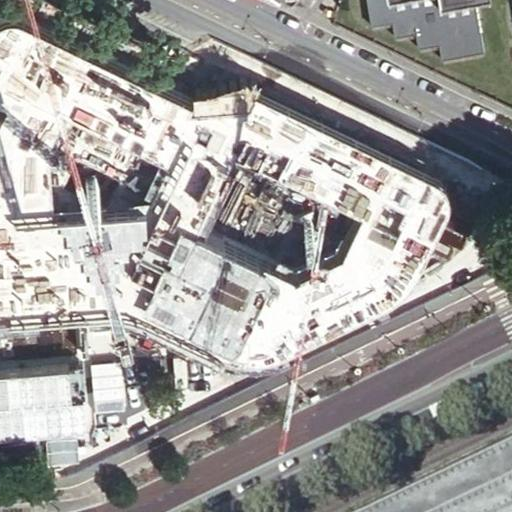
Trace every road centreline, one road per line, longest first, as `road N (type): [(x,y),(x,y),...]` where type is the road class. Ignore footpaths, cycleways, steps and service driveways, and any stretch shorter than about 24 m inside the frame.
road 1 (tertiary): [(511,367),(208,511)]
road 2 (tertiary): [(275,65),(511,181)]
road 3 (tertiary): [(511,136),(287,30)]
road 4 (tertiary): [(140,0),(275,65)]
